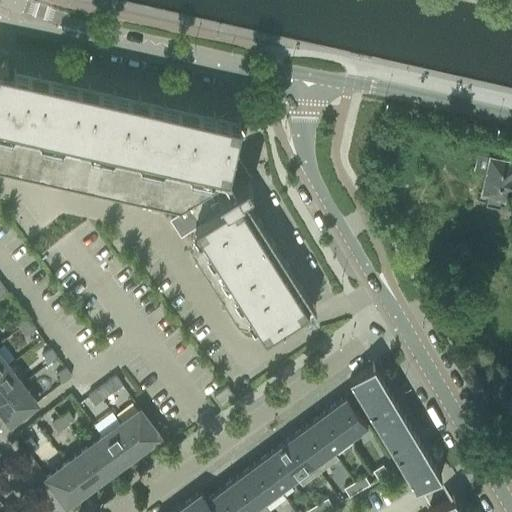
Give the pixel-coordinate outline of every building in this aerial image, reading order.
[(7,59),(0,64),(0,171),(178,211),(168,217),(179,234),(195,224),(196,227),(191,252),(237,325),(262,331),(264,333),(311,303),(314,307),(315,306),(241,191),(252,184),(246,175),(239,180),(235,173),(236,172),(238,162),(234,156),(231,156),(240,119),(6,66),(7,59)] [(484,177),(481,189),(488,190),(485,203),(499,207),(502,194),(511,196),(511,195),(511,156),(508,156),(506,157),(490,153),(486,170),(484,177)] [(22,312),(13,319),(19,328),(29,320),(22,312)] [(29,320),(19,328),(25,335),(35,328),(29,320)] [(50,348),(40,355),(47,364),(56,356),(50,348)] [(373,363),(347,378),(349,381),(350,383),(367,411),(374,424),(398,409),(399,409),(400,408),(396,401),(394,402),(390,395),(392,394),(390,395),(386,388),(387,387),(387,386),(386,387),(381,381),(383,380),(383,379),(381,380),(377,373),(379,372),(373,363)] [(0,371),(0,400),(22,384),(8,365),(0,371)] [(65,367),(55,374),(61,382),(71,375),(65,367)] [(114,374),(96,388),(103,398),(121,384),(114,374)] [(22,384),(0,400),(0,410),(9,423),(36,402),(22,384)] [(226,386),(213,395),(220,405),(233,395),(226,386)] [(103,398),(96,388),(88,394),(96,404),(103,398)] [(328,408),(349,437),(366,424),(345,395),(328,408)] [(139,408),(120,422),(140,449),(159,435),(139,408)] [(310,421),(332,449),(349,437),(328,408),(310,421)] [(398,409),(374,424),(376,427),(395,457),(419,443),(420,442),(418,437),(416,438),(412,431),(413,430),(411,430),(407,424),(409,423),(409,422),(407,423),(403,416),(404,415),(403,416),(399,409),(398,409)] [(66,410),(58,416),(65,425),(73,419),(66,410)] [(65,425),(58,416),(51,421),(58,431),(65,425)] [(337,457),(332,449),(310,421),(293,434),(320,470),(337,457)] [(120,422),(102,436),(122,463),(140,449),(120,422)] [(303,483),(320,470),(293,434),(274,447),(297,475),(295,476),(301,484),(303,483)] [(102,436),(83,449),(103,476),(122,463),(102,436)] [(21,444),(28,453),(36,447),(30,438),(21,444)] [(419,443),(395,457),(396,459),(415,491),(439,476),(441,475),(434,465),(433,466),(429,459),(430,458),(428,459),(424,452),(426,451),(425,450),(424,451),(420,444),(421,443),(420,442),(419,443)] [(257,460),(280,488),(295,476),(297,475),(274,447),(257,460)] [(83,449),(64,463),(84,490),(103,476),(83,449)] [(282,492),(280,488),(257,460),(239,473),(261,502),(263,506),(282,492)] [(84,490),(64,463),(46,477),(65,504),(84,490)] [(377,479),(387,472),(382,464),(372,470),(377,479)] [(241,511),(246,511),(261,502),(239,473),(222,486),(241,511)] [(353,481),(358,490),(369,483),(364,475),(353,481)] [(358,490),(353,481),(343,487),(348,496),(358,490)] [(205,499),(214,511),(241,511),(222,486),(206,497),(205,499)] [(214,511),(205,499),(206,497),(200,490),(182,503),(188,511),(214,511)] [(322,511),(332,506),(327,497),(317,503),(322,511)] [(459,511),(452,499),(429,511),(459,511)] [(188,511),(182,503),(170,511),(188,511)] [(321,511),(322,511),(317,503),(306,509),(307,511),(321,511)]
